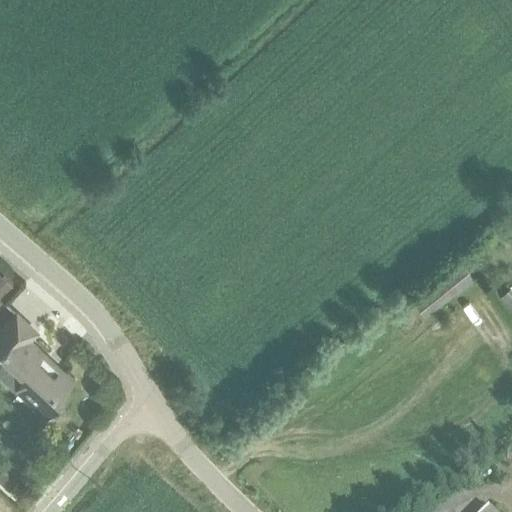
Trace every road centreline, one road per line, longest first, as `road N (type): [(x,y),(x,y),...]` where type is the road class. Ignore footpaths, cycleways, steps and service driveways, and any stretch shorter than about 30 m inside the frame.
road 1 (tertiary): [(0,228),(88,306),(150,404)]
road 2 (unclassified): [(150,404),(50,511)]
road 3 (tertiary): [(150,404),(249,511)]
